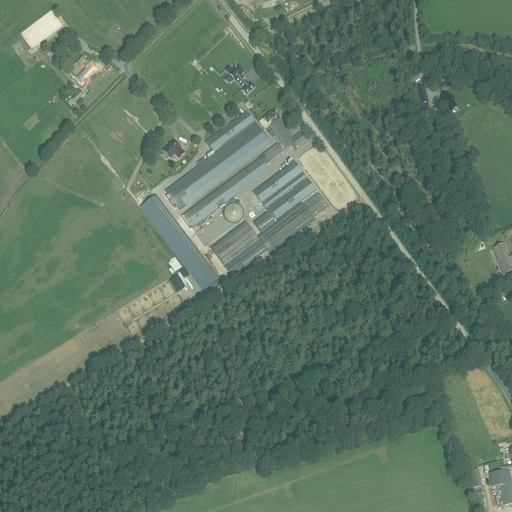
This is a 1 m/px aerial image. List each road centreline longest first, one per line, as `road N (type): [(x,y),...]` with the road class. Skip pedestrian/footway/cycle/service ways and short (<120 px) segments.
road 1 (tertiary): [(511,404),(249,41)]
road 2 (track): [(0,427),(367,201)]
road 3 (unclassified): [(201,143),(125,66),(191,0)]
road 4 (track): [(209,511),(385,447)]
